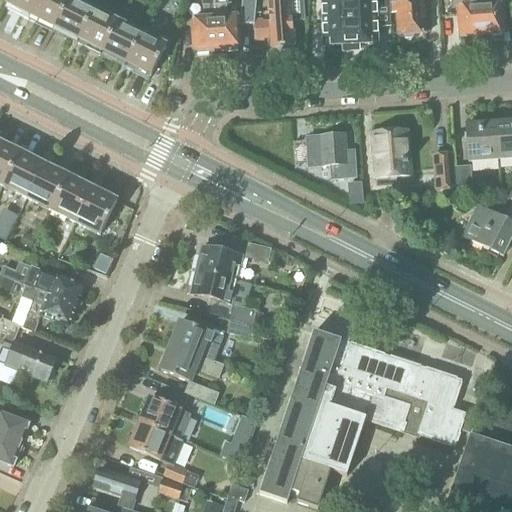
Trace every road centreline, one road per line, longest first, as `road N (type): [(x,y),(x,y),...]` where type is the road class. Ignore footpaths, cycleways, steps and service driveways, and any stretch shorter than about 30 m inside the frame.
road 1 (primary): [(173,175),(511,342)]
road 2 (primary): [(511,320),(185,153)]
road 3 (residential): [(33,511),(168,185)]
road 4 (residential): [(192,138),(211,107),(511,83)]
road 5 (primary): [(185,153),(0,58)]
road 6 (primary): [(0,87),(173,175)]
